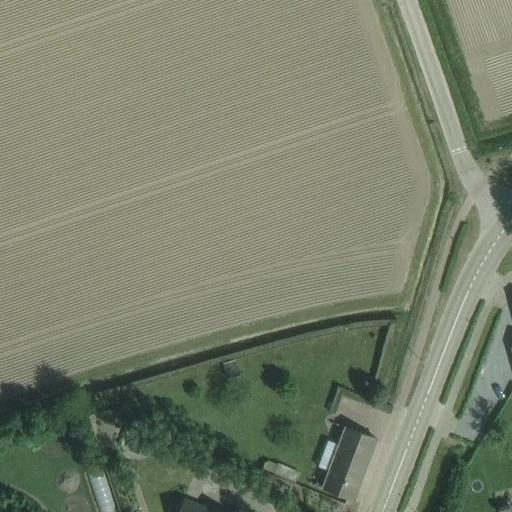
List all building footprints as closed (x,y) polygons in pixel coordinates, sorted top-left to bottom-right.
[(235,360),(222,364),(226,380),(239,377),(235,360)] [(323,489),(352,500),(375,439),(346,428),(323,489)] [(129,452),(145,458),(153,437),(137,431),(129,452)] [(276,465),(273,474),(295,483),(299,473),(277,464),(276,465)] [(238,511),(239,510),(238,510),(236,511),(218,511),(183,498),(177,511),(238,511)]
